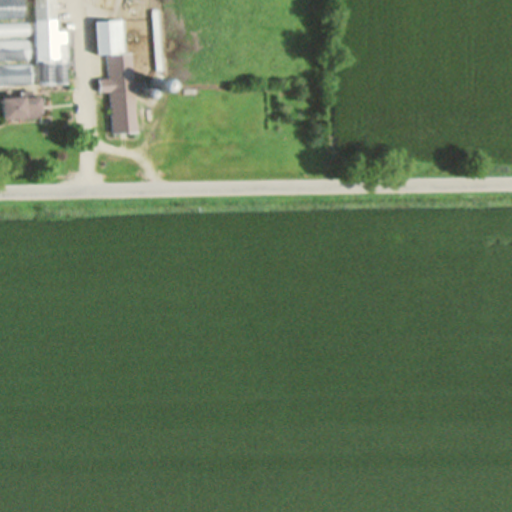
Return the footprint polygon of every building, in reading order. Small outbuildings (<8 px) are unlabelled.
[(0,0),(20,0),(21,19),(0,19),(0,23),(26,22),(27,34),(0,35),(0,0)] [(36,86),(34,0),(53,0),(54,31),(66,31),(67,85),(36,86)] [(137,131),(134,93),(143,93),(143,82),(132,82),(131,54),(122,55),(120,20),(93,22),(95,56),(105,55),(107,78),(98,78),(99,93),(108,93),(111,133),(137,131)] [(0,40),(28,39),(29,59),(0,59),(0,40)] [(0,64),(32,62),(33,83),(0,85),(0,64)] [(38,95),(32,96),(31,90),(20,91),(20,96),(0,97),(0,117),(22,116),(22,119),(40,117),(38,95)]
